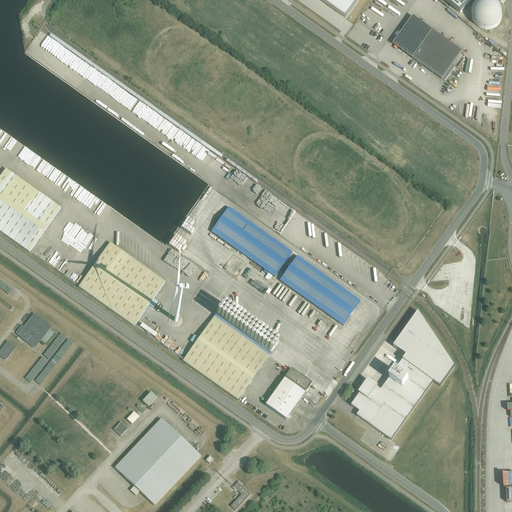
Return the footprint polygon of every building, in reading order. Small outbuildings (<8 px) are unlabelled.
[(445,0),(460,13),(471,0),(445,0)] [(497,27),(500,24),(502,21),(502,17),(502,13),(501,9),(499,6),(496,3),(492,2),(488,1),(485,1),(481,2),(478,5),(475,7),(473,11),(473,14),(473,18),(474,22),(476,25),(479,28),(482,30),(486,31),(490,31),(494,29),(497,27)] [(413,16),(393,45),(420,64),(419,65),(421,67),(422,65),(445,81),(455,67),(453,65),(462,52),(413,16)] [(61,208),(6,169),(0,177),(0,231),(29,253),(61,208)] [(233,202),(215,227),(323,304),(341,279),(233,202)] [(165,282),(110,243),(78,288),(134,327),(149,305),(154,308),(158,302),(153,299),(165,282)] [(230,261),(229,261),(229,262),(232,265),(240,254),(237,252),(230,261)] [(168,306),(162,313),(163,323),(170,329),(180,329),(186,321),(185,312),(178,305),(168,306)] [(360,394),(351,406),(360,412),(357,416),(391,441),(433,382),(440,387),(455,367),(418,312),(394,347),(406,356),(381,391),(369,382),(360,394),(360,393),(359,394),(360,394)] [(50,328),(34,315),(24,327),(22,326),(16,333),(34,348),(49,329),(50,328)] [(269,356),(214,317),(199,339),(194,336),(190,341),(194,345),(183,361),(238,401),(269,356)] [(8,342),(0,352),(0,355),(5,360),(15,348),(8,342)] [(291,369),(265,405),(286,420),(312,384),(291,369)] [(142,402),(148,408),(157,398),(151,393),(149,394),(142,402)] [(127,420),(132,425),(139,417),(134,413),(127,420)] [(161,419),(115,468),(134,487),(130,491),(135,496),(139,492),(145,497),(154,506),(201,457),(196,453),(161,419)] [(118,425),(114,430),(121,437),(128,429),(121,422),(118,425)] [(205,461),(209,464),(213,460),(214,460),(210,456),(205,461)] [(251,495),(238,483),(234,488),(241,495),(231,507),(235,511),(251,495)]
